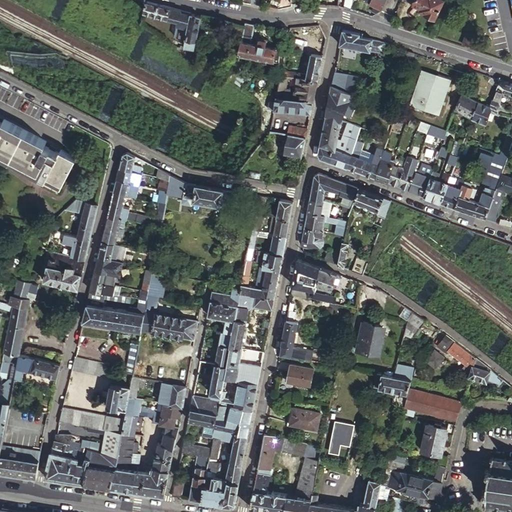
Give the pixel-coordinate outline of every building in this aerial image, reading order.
[(181,9),(153,0),(147,0),(145,8),(178,19),(181,9)] [(292,5),(292,2),(292,0),(277,0),(279,7),(279,8),(292,5)] [(382,8),(386,0),(371,0),(370,3),(382,8)] [(408,0),(426,9),(425,11),(436,17),(443,0),(408,0)] [(191,12),(181,9),(178,19),(177,33),(180,36),(187,37),(191,12)] [(187,37),(187,40),(186,44),(186,48),(195,54),(200,22),(202,15),(191,12),(187,37)] [(210,17),(202,15),(200,22),(207,24),(210,22),(210,17)] [(245,21),(244,25),(242,40),(240,53),(280,60),(282,47),(252,42),(255,23),(245,21)] [(242,40),(244,25),(233,22),(230,38),(242,40)] [(361,32),(343,28),(340,43),(383,51),(386,40),(380,38),(373,37),(361,35),(361,32)] [(471,45),(475,36),(466,32),(462,42),(471,45)] [(288,41),(286,47),(291,49),(291,50),(300,52),(301,44),(288,41)] [(416,50),(408,48),(404,63),(411,65),(416,50)] [(323,57),(311,54),(307,71),(297,69),(296,76),(298,77),(318,79),(323,57)] [(231,61),(228,75),(236,79),(238,65),(238,63),(231,61)] [(449,82),(442,80),(433,75),(419,69),(413,84),(406,99),(430,108),(441,110),(449,82)] [(335,72),(332,83),(339,86),(342,80),(338,78),(339,74),(335,72)] [(288,75),(286,75),(281,75),(277,94),(284,95),(288,75)] [(314,99),(318,79),(298,77),(294,97),(314,99)] [(474,95),(477,86),(465,82),(462,91),(474,95)] [(327,108),(326,113),(342,118),(344,114),(349,102),(353,103),(357,94),(332,84),(330,94),(327,108)] [(497,89),(490,106),(493,107),(492,109),(496,112),(499,105),(498,102),(503,92),(497,89)] [(463,92),(455,107),(473,115),(480,101),(463,92)] [(294,97),(284,95),(277,94),(275,107),(312,111),(314,99),(294,97)] [(490,106),(480,101),(473,115),(487,121),(492,109),(493,107),(490,106)] [(391,109),(387,107),(383,119),(393,122),(396,116),(396,115),(397,111),(391,109)] [(342,118),(326,113),(321,142),(334,147),(336,148),(342,118)] [(0,151),(8,155),(23,126),(1,116),(0,119),(0,151)] [(404,119),(396,116),(393,122),(392,127),(399,129),(404,119)] [(342,150),(352,122),(342,118),(336,148),(342,150)] [(306,136),(308,127),(276,121),(275,126),(271,125),(270,129),(271,129),(287,132),(306,136)] [(352,154),(356,140),(361,126),(352,122),(342,150),(352,154)] [(45,138),(23,126),(8,155),(61,183),(75,153),(59,146),(58,148),(43,141),(45,138)] [(306,136),(287,132),(284,151),(303,154),(306,136)] [(359,156),(361,149),(363,142),(356,140),(352,154),(359,156)] [(275,146),(263,141),(257,147),(273,152),(275,146)] [(334,147),(321,142),(319,152),(321,156),(330,160),(334,147)] [(458,155),(462,145),(455,142),(453,146),(451,152),(458,155)] [(348,166),(352,154),(342,150),(336,148),(334,147),(330,160),(348,166)] [(377,147),(375,154),(373,161),(359,156),(352,154),(348,166),(376,176),(383,155),(384,149),(377,147)] [(496,154),(496,155),(497,153),(483,148),(478,162),(491,167),(496,154)] [(361,149),(359,156),(373,161),(375,154),(361,149)] [(384,149),(383,155),(393,159),(394,157),(395,153),(384,149)] [(507,159),(510,153),(503,150),(500,156),(507,159)] [(134,163),(136,155),(128,151),(123,153),(120,166),(141,172),(142,166),(134,163)] [(458,155),(451,152),(448,161),(455,164),(458,155)] [(503,172),(507,159),(500,156),(496,155),(496,154),(491,167),(485,182),(487,183),(492,185),(497,187),(498,185),(500,180),(503,172)] [(393,159),(383,155),(376,176),(388,181),(394,163),(395,160),(393,159)] [(405,161),(403,167),(414,171),(416,165),(419,159),(407,155),(405,161)] [(394,163),(403,167),(405,161),(394,157),(393,159),(395,160),(394,163)] [(424,174),(428,163),(423,162),(419,169),(418,168),(416,172),(424,174)] [(398,184),(403,167),(394,163),(388,181),(398,184)] [(433,170),(434,166),(428,163),(424,174),(430,177),(431,176),(433,170)] [(140,184),(143,173),(141,172),(120,166),(117,179),(130,182),(138,184),(140,184)] [(169,179),(171,174),(170,173),(159,167),(157,176),(160,177),(169,179)] [(414,171),(403,167),(398,184),(409,188),(414,171)] [(433,170),(431,176),(437,178),(439,172),(433,170)] [(414,171),(409,188),(420,192),(424,174),(416,172),(416,171),(414,171)] [(327,175),(318,172),(314,175),(313,183),(312,187),(325,189),(325,186),(327,175)] [(511,175),(503,172),(500,180),(498,185),(501,186),(511,190),(511,175)] [(186,181),(171,174),(169,179),(169,183),(167,190),(167,193),(183,197),(186,181)] [(424,194),(430,177),(424,174),(420,192),(424,194)] [(336,178),(327,175),(325,186),(333,188),(336,178)] [(451,175),(448,182),(442,200),(455,205),(463,183),(464,180),(459,178),(456,185),(454,185),(456,177),(451,175)] [(431,176),(430,177),(424,194),(433,197),(439,179),(437,178),(431,176)] [(167,190),(169,183),(169,179),(160,177),(159,188),(163,189),(167,190)] [(130,182),(117,179),(114,191),(127,193),(137,196),(138,189),(137,189),(129,187),(130,182)] [(442,200),(448,182),(441,180),(439,179),(433,197),(442,200)] [(221,203),(224,188),(186,181),(183,197),(184,197),(183,202),(184,203),(191,204),(192,203),(193,198),(194,198),(194,199),(221,203)] [(355,185),(343,181),(341,187),(342,188),(347,190),(353,192),(354,188),(355,185)] [(470,211),(474,200),(472,199),(468,197),(472,187),(470,186),(463,183),(455,205),(470,211)] [(487,217),(496,190),(491,187),(486,186),(485,189),(480,202),(474,200),(470,211),(487,217)] [(312,187),(310,197),(323,199),(325,189),(312,187)] [(366,189),(360,187),(359,190),(355,199),(380,209),(385,196),(366,189)] [(231,189),(224,188),(221,203),(239,206),(242,191),(231,189)] [(167,193),(167,190),(163,189),(163,193),(153,191),(151,200),(159,202),(165,202),(167,193)] [(127,193),(114,191),(108,216),(120,218),(121,217),(125,218),(134,220),(136,220),(137,220),(149,223),(150,217),(145,216),(129,212),(130,207),(124,206),(127,193)] [(246,201),(257,203),(259,194),(248,192),(246,201)] [(257,203),(257,206),(264,207),(267,195),(259,194),(257,203)] [(354,196),(349,195),(345,205),(350,206),(354,196)] [(310,197),(307,211),(320,214),(322,205),(323,199),(310,197)] [(90,239),(98,203),(86,200),(76,198),(65,208),(83,213),(78,236),(79,236),(90,239)] [(278,216),(290,218),(294,200),(281,198),(279,209),(276,209),(275,211),(270,210),(269,215),(273,215),(278,216)] [(161,226),(165,202),(159,202),(158,209),(160,210),(158,217),(154,216),(152,224),(155,225),(161,226)] [(500,222),(510,226),(511,220),(511,210),(505,208),(500,222)] [(307,213),(305,226),(323,230),(327,215),(320,214),(307,211),(307,213)] [(255,212),(252,229),(257,230),(260,230),(263,214),(255,212)] [(269,232),(274,233),(278,216),(273,215),(269,232)] [(120,218),(108,216),(102,240),(115,243),(117,235),(122,236),(125,218),(121,217),(120,218)] [(274,233),(287,235),(290,218),(278,216),(274,233)] [(344,234),(347,219),(341,218),(338,233),(344,234)] [(156,254),(161,226),(155,225),(149,252),(151,252),(156,254)] [(323,230),(305,226),(303,237),(302,239),(312,241),(313,241),(314,234),(322,236),(323,230)] [(74,239),(75,235),(57,231),(55,231),(54,233),(57,234),(57,235),(74,239)] [(271,251),(283,253),(287,235),(274,233),(274,237),(271,248),(271,251)] [(86,258),(90,239),(79,236),(75,256),(86,258)] [(102,240),(99,255),(112,258),(115,243),(102,240)] [(341,266),(345,267),(349,243),(342,241),(339,256),(337,264),(341,266)] [(263,262),(266,250),(260,249),(257,261),(261,262),(263,262)] [(79,287),(86,258),(75,256),(51,250),(45,279),(79,287)] [(263,262),(281,265),(283,253),(271,251),(266,250),(263,262)] [(337,264),(339,256),(327,252),(324,259),(327,261),(337,264)] [(99,255),(95,270),(108,272),(112,258),(99,255)] [(364,274),(369,259),(358,255),(352,270),(355,271),(361,273),(364,274)] [(312,263),(298,258),(296,271),(302,273),(309,276),(312,263)] [(113,274),(109,273),(107,282),(112,283),(114,273),(120,274),(124,260),(117,259),(116,259),(113,274)] [(244,275),(249,276),(252,260),(247,259),(244,275)] [(259,278),(278,281),(281,265),(263,262),(261,262),(258,278),(259,278)] [(321,266),(312,263),(309,276),(308,280),(317,283),(321,266)] [(150,283),(153,270),(153,267),(150,266),(149,269),(146,268),(144,281),(150,283)] [(321,266),(317,283),(325,286),(326,284),(332,286),(337,272),(326,268),(321,266)] [(107,282),(109,273),(108,272),(95,270),(93,280),(107,282)] [(155,294),(159,271),(153,270),(150,283),(149,291),(148,293),(155,294)] [(257,294),(275,298),(278,281),(259,278),(257,286),(248,285),(249,276),(244,275),(242,281),(241,287),(241,292),(257,294)] [(293,284),(307,287),(307,286),(308,280),(301,278),(295,275),(293,284)] [(39,285),(18,280),(14,295),(27,298),(29,291),(37,293),(39,285)] [(93,280),(91,290),(114,293),(116,284),(112,283),(107,282),(93,280)] [(149,291),(150,283),(144,281),(142,290),(149,291)] [(210,299),(239,304),(241,292),(241,287),(232,285),(213,282),(210,299)] [(293,284),(292,292),(305,295),(307,287),(293,284)] [(147,298),(148,293),(149,291),(142,290),(137,289),(135,297),(140,297),(147,298)] [(84,320),(142,329),(147,298),(140,297),(137,311),(98,305),(100,298),(123,302),(124,295),(119,294),(114,293),(91,290),(84,320)] [(38,293),(37,293),(29,291),(27,298),(30,299),(37,300),(38,293)] [(317,298),(319,298),(333,301),(334,302),(336,296),(314,291),(313,297),(317,298)] [(195,339),(199,320),(156,311),(159,295),(155,294),(148,293),(147,298),(142,329),(195,339)] [(255,304),(273,308),(275,298),(257,294),(255,304)] [(27,298),(14,295),(12,295),(10,305),(13,306),(12,312),(5,351),(20,353),(30,299),(27,298)] [(333,301),(319,298),(317,303),(331,307),(333,301)] [(227,318),(225,331),(233,332),(236,317),(239,304),(210,299),(208,314),(227,318)] [(66,311),(68,303),(59,301),(57,309),(66,311)] [(10,305),(0,302),(0,308),(12,312),(13,306),(10,305)] [(417,312),(414,310),(408,318),(409,318),(421,327),(426,318),(417,312)] [(231,345),(241,346),(245,324),(246,319),(236,317),(233,332),(231,345)] [(421,327),(409,318),(407,326),(418,334),(422,327),(421,327)] [(264,328),(264,326),(265,323),(246,319),(245,324),(264,328)] [(287,319),(282,343),(293,346),(297,321),(293,320),(287,319)] [(373,322),(363,320),(356,348),(380,354),(386,329),(372,326),(373,322)] [(223,330),(217,363),(227,365),(231,345),(233,332),(225,331),(223,330)] [(455,339),(448,333),(441,343),(472,367),(477,355),(474,353),(455,339)] [(280,354),(291,356),(292,350),(293,346),(282,343),(280,354)] [(134,370),(139,344),(131,344),(127,367),(127,368),(129,369),(134,370)] [(240,380),(259,382),(262,366),(240,363),(243,347),(241,346),(231,345),(227,365),(225,377),(231,378),(240,380)] [(434,346),(425,358),(435,366),(445,354),(434,346)] [(3,360),(9,362),(18,363),(20,353),(5,351),(3,360)] [(58,376),(61,363),(35,356),(34,356),(30,355),(20,353),(18,363),(15,379),(22,380),(24,368),(58,376)] [(113,364),(75,356),(72,368),(110,377),(113,364)] [(486,362),(477,356),(475,363),(492,368),(492,367),(486,362)] [(3,360),(0,377),(6,378),(9,362),(3,360)] [(211,397),(221,399),(223,389),(223,384),(225,377),(227,365),(217,363),(211,392),(212,392),(211,397)] [(314,367),(291,363),(287,380),(311,385),(314,367)] [(474,368),(472,367),(470,375),(471,375),(489,380),(489,377),(492,368),(475,363),(474,368)] [(396,365),(395,371),(394,375),(411,378),(413,369),(396,365)] [(504,377),(492,367),(492,368),(489,377),(502,382),(504,377)] [(408,393),(411,378),(394,375),(385,373),(382,372),(381,378),(379,387),(408,393)] [(139,388),(140,376),(133,375),(131,387),(139,388)] [(511,383),(504,377),(502,382),(502,384),(511,390),(511,389),(511,383)] [(0,430),(5,432),(15,380),(10,379),(4,383),(4,385),(0,385),(0,386),(0,400),(4,401),(2,414),(0,413),(0,430)] [(220,400),(254,407),(259,382),(240,380),(236,398),(225,396),(225,393),(224,393),(225,389),(223,389),(221,399),(220,400)] [(163,402),(183,406),(187,385),(163,381),(162,390),(165,391),(163,402)] [(127,409),(130,396),(131,387),(111,383),(107,405),(127,409)] [(458,418),(461,406),(463,400),(462,400),(410,388),(406,406),(416,408),(458,418)] [(218,413),(220,403),(220,400),(193,395),(191,407),(218,413)] [(160,494),(165,495),(179,427),(175,426),(169,424),(170,422),(175,423),(176,417),(181,418),(183,406),(163,402),(130,396),(127,409),(125,418),(123,432),(135,434),(139,411),(154,414),(153,422),(167,425),(165,433),(162,433),(154,467),(152,467),(151,471),(138,469),(135,491),(142,492),(160,494)] [(240,433),(249,435),(253,411),(220,403),(218,413),(217,417),(242,422),(240,433)] [(321,411),(293,406),(290,422),(317,428),(321,411)] [(416,408),(406,406),(404,413),(414,415),(416,408)] [(106,415),(63,407),(60,420),(73,423),(104,428),(106,415)] [(216,423),(217,417),(218,413),(191,407),(189,418),(216,423)] [(107,429),(123,432),(125,418),(106,415),(104,428),(107,429)] [(228,479),(240,481),(249,435),(240,433),(242,422),(217,417),(216,423),(211,447),(210,453),(218,455),(221,438),(236,441),(228,479)] [(73,423),(60,420),(58,427),(72,429),(73,423)] [(435,424),(427,422),(422,449),(442,454),(448,426),(441,425),(435,424)] [(90,463),(116,467),(123,432),(107,429),(102,453),(81,447),(78,458),(63,455),(65,450),(68,451),(73,435),(57,434),(52,452),(51,452),(46,477),(52,478),(61,480),(67,481),(71,481),(74,482),(81,483),(85,483),(90,463)] [(130,490),(135,491),(138,469),(140,454),(132,453),(135,434),(123,432),(116,467),(112,488),(130,490)] [(265,433),(262,446),(275,448),(277,435),(266,433),(265,433)] [(284,437),(277,435),(275,448),(281,450),(284,437)] [(290,438),(284,437),(281,450),(287,451),(290,438)] [(210,456),(210,453),(211,447),(193,443),(191,439),(185,438),(182,450),(198,454),(210,456)] [(290,438),(287,451),(293,453),(297,440),(290,438)] [(302,441),(297,440),(293,453),(299,454),(302,441)] [(302,441),(299,454),(305,456),(309,443),(306,442),(302,441)] [(320,460),(323,447),(309,443),(305,456),(306,456),(320,460)] [(18,456),(40,460),(42,451),(3,445),(1,452),(1,454),(11,455),(12,450),(17,451),(17,455),(18,456)] [(275,448),(262,446),(259,465),(271,467),(275,448)] [(403,451),(393,449),(389,460),(400,463),(403,451)] [(0,457),(0,469),(5,471),(38,475),(40,460),(18,456),(17,455),(17,451),(12,450),(11,455),(1,454),(0,457)] [(208,501),(215,502),(218,487),(219,487),(220,478),(221,473),(218,472),(219,469),(220,464),(216,463),(218,455),(210,453),(210,456),(201,500),(208,501)] [(191,498),(201,500),(210,456),(198,454),(191,498)] [(312,497),(313,496),(320,460),(306,456),(296,495),(312,497)] [(511,460),(506,460),(507,457),(505,457),(504,459),(494,458),(494,456),(492,456),(492,457),(491,457),(490,459),(492,459),(491,468),(487,467),(487,469),(486,469),(485,471),(487,471),(486,472),(488,473),(487,476),(489,476),(488,478),(489,478),(488,483),(487,482),(487,484),(486,484),(486,487),(484,487),(484,488),(483,488),(482,490),(484,490),(483,492),(487,493),(486,502),(484,501),(484,503),(486,503),(485,505),(487,505),(488,504),(498,505),(498,508),(500,508),(500,506),(510,507),(510,509),(511,509),(511,460)] [(106,487),(112,488),(116,467),(90,463),(85,483),(89,484),(99,486),(106,487)] [(258,471),(270,473),(271,467),(259,465),(258,471)] [(394,468),(388,466),(384,478),(383,482),(390,484),(394,468)] [(399,486),(403,470),(394,468),(390,484),(399,486)] [(431,495),(435,478),(403,470),(399,486),(431,495)] [(258,471),(254,488),(267,490),(270,473),(258,471)] [(370,479),(383,482),(384,478),(362,473),(360,482),(369,484),(370,479)] [(351,475),(348,490),(354,491),(357,476),(351,475)] [(215,502),(222,503),(228,479),(220,478),(219,487),(218,487),(215,502)] [(439,497),(443,481),(435,478),(431,495),(438,497),(439,497)] [(172,495),(181,497),(184,481),(176,479),(172,495)] [(236,501),(240,481),(228,479),(222,503),(227,504),(232,505),(236,501)] [(364,503),(377,506),(383,482),(370,479),(369,484),(364,503)] [(270,510),(284,511),(288,494),(267,490),(254,488),(251,507),(263,509),(270,510)] [(344,498),(353,500),(354,491),(348,490),(345,490),(344,498)] [(310,511),(312,501),(312,497),(296,495),(288,494),(284,511),(285,511),(310,511)] [(351,507),(352,504),(353,500),(344,498),(341,497),(339,505),(351,507)] [(386,511),(404,511),(407,500),(389,497),(386,511)] [(350,511),(351,507),(339,505),(332,504),(325,503),(312,501),(310,511),(350,511)] [(376,511),(377,511),(378,506),(377,506),(364,503),(360,502),(359,508),(357,511),(376,511)]
